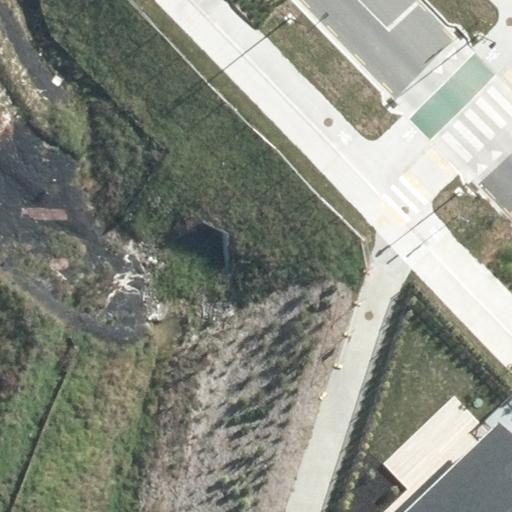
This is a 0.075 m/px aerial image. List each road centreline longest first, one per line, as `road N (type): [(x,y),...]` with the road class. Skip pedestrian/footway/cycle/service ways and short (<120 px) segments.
road 1 (unknown): [(129,0),(0,327)]
road 2 (tertiary): [(511,154),(361,0)]
